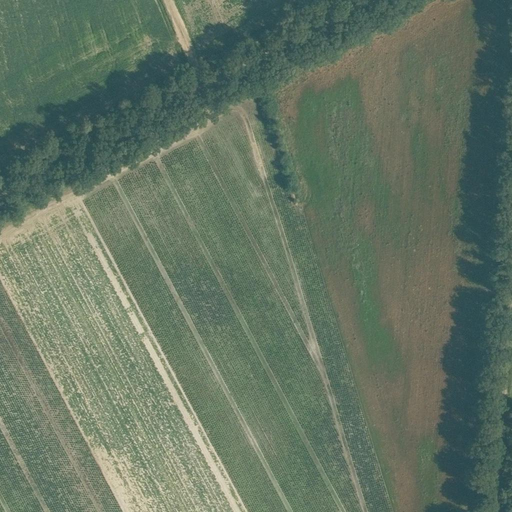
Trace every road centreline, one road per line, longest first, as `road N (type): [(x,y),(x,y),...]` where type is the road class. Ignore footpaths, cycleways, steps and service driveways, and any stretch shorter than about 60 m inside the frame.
road 1 (unclassified): [(0,195),(369,0)]
road 2 (track): [(490,511),(511,279)]
